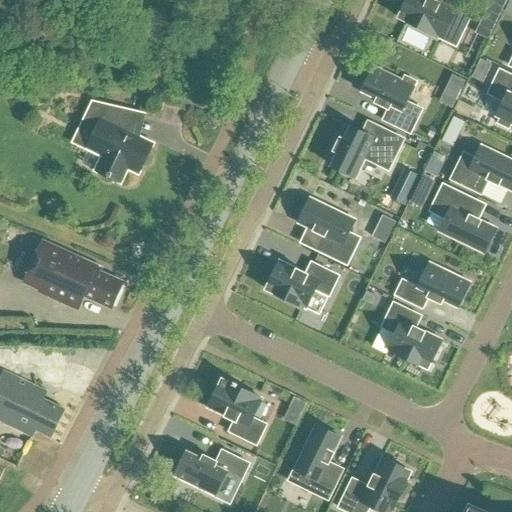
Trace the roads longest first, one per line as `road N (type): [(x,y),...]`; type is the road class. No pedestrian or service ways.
road 1 (tertiary): [(293,53),(82,482)]
road 2 (residential): [(203,313),(323,70)]
road 3 (residential): [(203,313),(441,431)]
road 4 (residential): [(112,498),(203,313)]
road 5 (residential): [(441,431),(511,289)]
